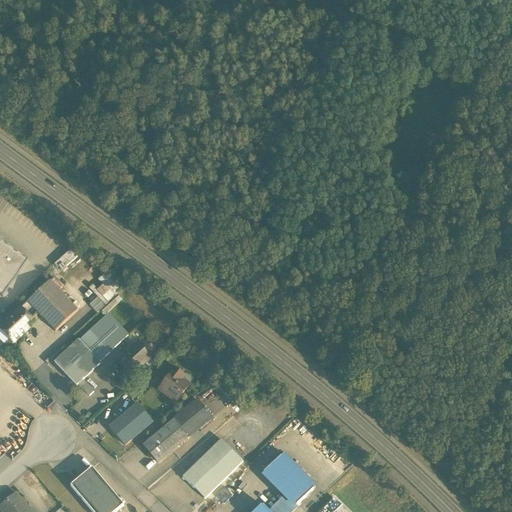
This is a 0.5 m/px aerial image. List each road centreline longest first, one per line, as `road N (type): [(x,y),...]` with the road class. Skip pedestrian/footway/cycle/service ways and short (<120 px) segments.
road 1 (primary): [(0,150),(331,401),(452,511)]
road 2 (residential): [(0,483),(55,437),(85,442),(149,502)]
